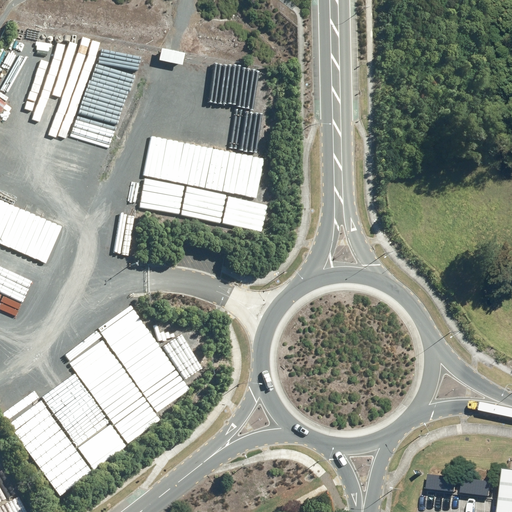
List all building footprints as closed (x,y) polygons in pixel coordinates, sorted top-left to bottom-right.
[(180,57),(172,98),(254,113),(262,73),(180,57)] [(0,116),(10,101),(0,94),(0,116)] [(165,96),(157,138),(256,157),(264,115),(254,113),(172,98),(165,96)] [(258,199),(266,159),(256,157),(157,138),(152,137),(144,177),(258,199)] [(177,213),(182,187),(145,179),(139,205),(177,213)] [(220,221),(225,196),(187,188),(182,214),(220,221)] [(262,232),(268,205),(228,197),(223,225),(262,232)] [(188,388),(132,304),(98,326),(154,410),(188,388)] [(158,420),(94,325),(61,347),(125,443),(158,420)] [(201,369),(180,336),(164,346),(185,379),(201,369)] [(125,447),(62,355),(29,378),(91,470),(125,447)] [(91,477),(25,379),(0,395),(0,409),(59,498),(91,477)] [(511,511),(511,471),(508,471),(503,511),(511,511)]
